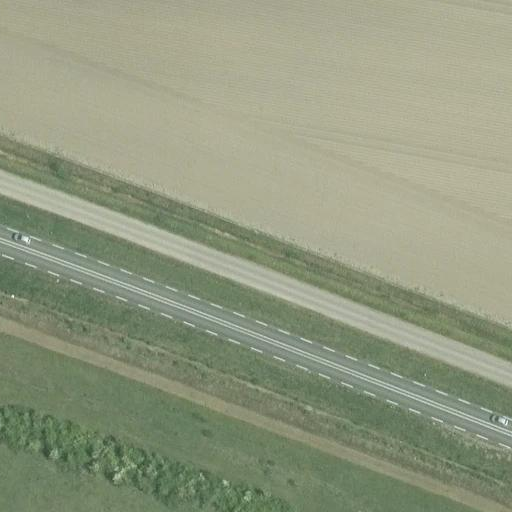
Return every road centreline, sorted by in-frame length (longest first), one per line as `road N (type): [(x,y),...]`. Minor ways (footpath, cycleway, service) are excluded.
road 1 (unclassified): [(0,186),(511,381)]
road 2 (primary): [(0,241),(511,436)]
